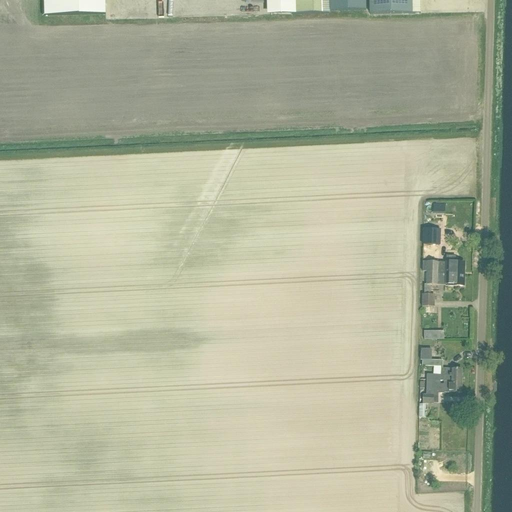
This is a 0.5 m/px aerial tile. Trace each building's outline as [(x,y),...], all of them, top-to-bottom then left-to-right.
[(44,0),(45,17),(106,15),(105,0),(44,0)] [(291,0),(292,15),(330,15),(330,12),(366,11),(366,0),(369,0),(370,15),(421,14),(420,0),(291,0)] [(424,229),(423,246),(439,246),(440,230),(424,229)] [(423,262),(423,272),(427,272),(438,273),(438,274),(447,274),(447,275),(464,275),(464,264),(455,263),(456,257),(447,257),(447,264),(441,264),(441,263),(427,263),(424,262),(423,262)] [(421,295),(421,307),(424,307),(433,307),(433,295),(429,295),(429,285),(438,286),(438,281),(447,281),(446,287),(464,287),(464,275),(447,275),(447,274),(438,274),(438,273),(427,272),(427,279),(427,285),(424,285),(424,295),(421,295)] [(421,349),(421,361),(421,367),(440,367),(440,361),(431,361),(432,350),(421,349)] [(427,380),(461,382),(462,370),(444,370),(444,371),(441,371),(441,377),(427,376),(427,380)] [(461,394),(461,382),(427,380),(426,396),(423,396),(423,403),(433,403),(434,394),(444,394),(444,393),(461,394)]
